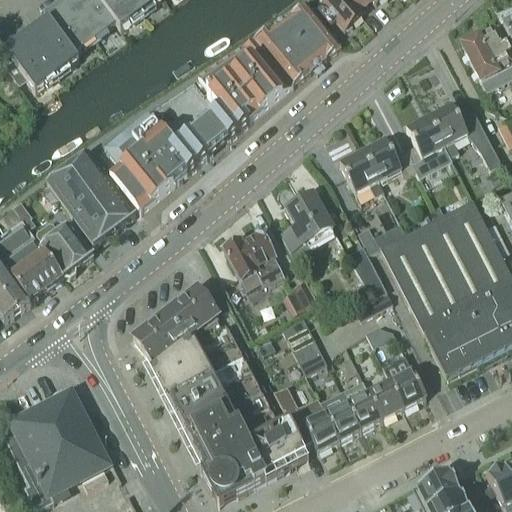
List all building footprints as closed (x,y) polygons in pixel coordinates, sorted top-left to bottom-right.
[(117,30),(94,0),(70,0),(43,20),(47,27),(74,62),(116,31),(117,30)] [(158,0),(94,0),(117,30),(116,31),(121,37),(164,6),(159,0),(158,0)] [(360,18),(367,12),(356,0),(335,0),(322,12),(323,13),(318,17),(331,32),(335,29),(344,39),(363,21),(360,18)] [(356,0),(367,12),(372,7),(376,10),(387,0),(356,0)] [(216,157),(341,53),(306,11),(197,84),(199,86),(208,98),(206,100),(219,116),(198,134),(175,153),(149,121),(148,119),(104,154),(120,174),(109,182),(139,220),(216,157)] [(511,22),(504,27),(503,33),(511,49),(511,22)] [(35,99),(78,67),(74,62),(47,27),(5,58),(7,62),(0,67),(23,99),(31,93),(35,99)] [(487,100),(511,87),(511,64),(497,35),(483,42),(486,46),(479,50),(474,47),(467,51),(466,56),(464,57),(482,91),(487,100)] [(453,113),(430,125),(446,155),(444,156),(449,165),(458,160),(453,151),(467,144),(472,150),(480,160),(489,178),(501,172),(485,141),(471,116),(458,123),(453,113)] [(414,154),(403,159),(415,181),(415,180),(418,186),(451,169),(449,165),(444,156),(446,155),(430,125),(406,137),(414,154)] [(509,156),(511,154),(511,130),(511,128),(498,134),(509,156)] [(369,157),(362,160),(378,191),(400,179),(404,186),(415,181),(403,159),(393,165),(385,148),(384,149),(382,144),(367,152),(369,157)] [(45,189),(73,228),(93,254),(119,235),(135,223),(87,158),(45,189)] [(362,160),(339,172),(355,203),(370,195),(375,204),(383,200),(378,191),(362,160)] [(310,259),(306,251),(333,236),(313,201),(285,217),(295,234),(279,243),(296,274),(310,259)] [(511,207),(501,213),(511,235),(511,207)] [(511,288),(471,210),(379,257),(446,387),(481,369),(484,376),(507,364),(504,360),(503,358),(511,353),(511,288)] [(63,286),(39,253),(22,228),(3,242),(0,237),(0,267),(29,310),(63,286)] [(93,264),(69,232),(57,240),(53,234),(48,233),(38,241),(36,246),(41,252),(39,253),(63,286),(64,285),(70,286),(75,282),(76,276),(93,264)] [(368,262),(379,257),(368,235),(357,240),(368,262)] [(263,246),(264,243),(258,242),(257,244),(241,253),(240,250),(233,249),(225,253),(225,259),(224,259),(240,291),(241,291),(246,300),(265,290),(268,295),(283,287),(278,277),(279,276),(263,246)] [(386,300),(362,254),(347,263),(373,309),(386,301),(386,300)] [(0,267),(0,326),(4,331),(30,313),(28,310),(29,310),(0,267)] [(320,315),(305,288),(293,295),(294,298),(305,317),(308,322),(320,315)] [(197,296),(132,346),(143,359),(152,371),(152,372),(153,373),(154,376),(215,330),(213,326),(217,323),(197,296)] [(305,317),(294,298),(281,305),(292,324),(305,317)] [(378,319),(392,312),(386,301),(373,309),(378,319)] [(361,328),(378,319),(373,309),(356,318),(361,328)] [(288,348),(309,337),(304,325),(283,336),(288,348)] [(149,379),(148,380),(153,389),(158,398),(171,423),(175,432),(189,457),(193,466),(206,492),(211,500),(214,498),(217,501),(221,503),(225,504),(229,503),(234,500),(236,504),(246,499),(281,480),(290,476),(297,472),(307,467),(308,467),(302,457),(289,432),(278,438),(243,370),(234,352),(229,355),(218,333),(216,329),(215,330),(154,376),(149,379)] [(294,358),(315,347),(309,337),(288,348),(294,358)] [(299,370),(320,359),(315,347),(294,358),(299,370)] [(320,359),(299,370),(306,384),(317,378),(326,374),(327,373),(320,359)] [(404,364),(382,375),(390,390),(404,418),(426,407),(408,372),(404,364)] [(362,388),(340,400),(346,412),(361,440),(382,429),(368,401),(362,388)] [(368,401),(382,429),(404,418),(390,390),(368,401)] [(287,395),(273,402),(289,432),(302,457),(313,452),(318,462),(341,450),(326,422),(320,410),(317,405),(297,415),(287,395)] [(50,502),(106,473),(69,401),(67,403),(63,396),(51,402),(55,409),(0,437),(0,438),(28,494),(24,496),(32,511),(48,511),(53,510),(50,502)] [(340,400),(320,410),(326,422),(341,450),(361,440),(346,412),(340,400)] [(511,511),(511,491),(504,473),(486,483),(500,511),(511,511)] [(448,477),(412,496),(412,497),(419,511),(429,511),(459,497),(448,477)] [(103,478),(82,489),(84,493),(86,498),(108,487),(103,478)] [(466,511),(459,497),(429,511),(466,511)]
